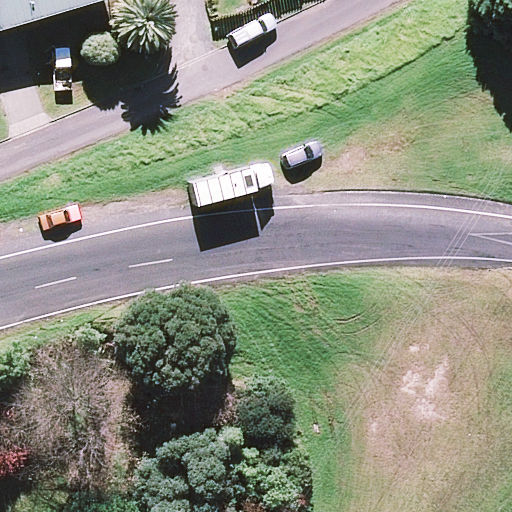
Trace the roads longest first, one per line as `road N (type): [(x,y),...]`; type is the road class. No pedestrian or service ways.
road 1 (trunk): [(0,298),(215,247),(348,228),(451,228),(511,238)]
road 2 (unknown): [(0,164),(368,0)]
